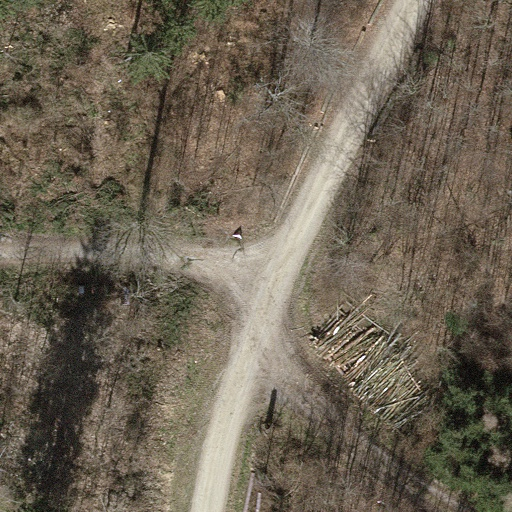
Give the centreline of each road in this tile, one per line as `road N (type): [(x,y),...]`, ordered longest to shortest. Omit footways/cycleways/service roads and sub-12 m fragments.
road 1 (track): [(417,0),(287,255),(249,358),(210,511)]
road 2 (track): [(0,256),(287,255)]
road 3 (track): [(462,511),(249,358)]
